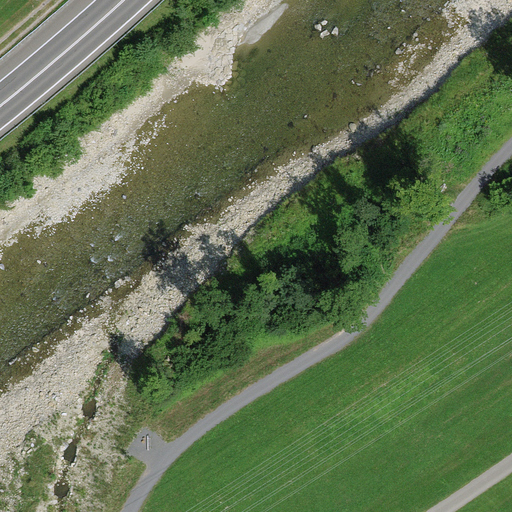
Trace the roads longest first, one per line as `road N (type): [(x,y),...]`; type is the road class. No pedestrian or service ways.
road 1 (track): [(130,511),(144,481),(183,441),(354,329),(511,139)]
road 2 (trunk): [(103,0),(0,94)]
